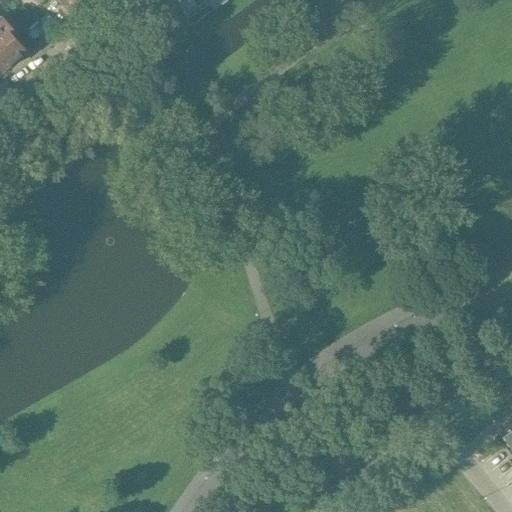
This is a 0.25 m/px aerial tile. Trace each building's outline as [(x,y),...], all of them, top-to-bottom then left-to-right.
[(56,0),(62,6),(57,11),(63,17),(64,16),(82,0),(56,0)] [(23,7),(12,16),(26,33),(37,23),(23,7)] [(0,46),(13,61),(25,51),(21,46),(24,43),(1,16),(0,16),(0,46)] [(13,61),(0,46),(0,69),(2,71),(13,61)] [(511,431),(503,438),(511,453),(511,431)]
